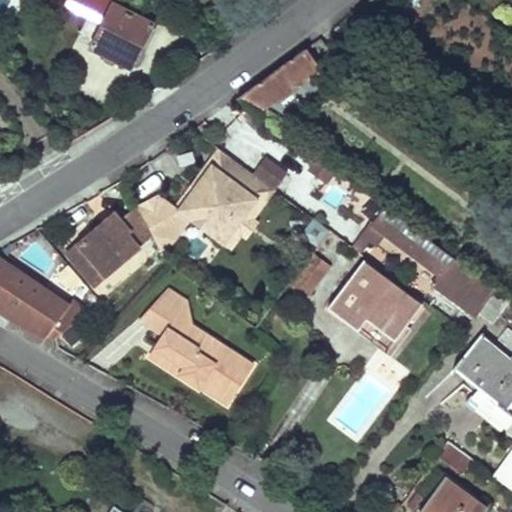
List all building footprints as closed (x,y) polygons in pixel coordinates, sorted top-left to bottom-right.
[(74,0),(93,9),(97,0),(74,0)] [(113,4),(114,1),(112,0),(97,0),(93,9),(90,16),(104,23),(113,4)] [(141,51),(154,26),(113,4),(104,23),(92,48),(106,55),(107,62),(112,64),(119,61),(134,69),(135,66),(139,66),(143,56),(141,51)] [(305,51),(236,100),(286,135),(292,128),(265,108),(301,82),(303,84),(320,71),(305,51)] [(220,149),(176,208),(180,212),(191,197),(195,199),(207,183),(203,180),(224,152),(220,149)] [(153,236),(160,249),(168,244),(187,217),(196,223),(202,213),(214,222),(208,232),(223,243),(256,197),(252,194),(262,181),(254,174),(224,152),(203,180),(207,183),(195,199),(191,197),(180,212),(176,208),(163,198),(139,211),(153,236)] [(318,178),(327,165),(309,152),(300,165),(318,178)] [(275,190),(288,174),(266,157),(254,174),(262,181),(274,189),(275,190)] [(256,197),(223,243),(230,248),(240,234),(243,237),(256,220),(253,218),(274,189),(262,181),(252,194),(256,197)] [(491,323),(509,300),(363,190),(350,208),(362,217),(440,274),(434,284),(475,316),(478,312),(491,323)] [(139,211),(163,198),(158,195),(136,206),(139,211)] [(344,241),(362,217),(350,208),(346,205),(328,230),(329,230),(344,241)] [(69,253),(105,296),(147,260),(137,249),(153,236),(139,211),(136,206),(121,219),(116,213),(69,253)] [(214,222),(202,213),(196,223),(208,232),(214,222)] [(300,233),(317,245),(329,230),(328,230),(312,217),(300,233)] [(304,296),(328,264),(312,252),(288,284),(304,296)] [(50,333),(57,337),(61,334),(79,318),(91,308),(89,303),(83,299),(80,304),(74,299),(70,305),(0,258),(0,311),(44,339),(50,333)] [(384,293),(392,282),(363,261),(355,273),(384,293)] [(394,342),(423,304),(392,282),(384,293),(355,273),(330,308),(346,320),(353,311),(394,342)] [(146,319),(164,332),(177,313),(187,297),(168,284),(146,319)] [(187,297),(177,313),(192,322),(187,297)] [(388,351),(394,342),(353,311),(346,320),(388,351)] [(164,332),(156,346),(185,365),(180,373),(200,386),(203,383),(229,400),(254,363),(192,322),(177,313),(164,332)] [(79,318),(61,334),(71,344),(88,330),(79,318)] [(511,356),(511,358),(482,335),(454,370),(477,388),(507,411),(511,404),(511,356)] [(180,373),(185,365),(156,346),(150,353),(180,373)] [(511,404),(507,411),(477,388),(471,398),(506,425),(511,417),(511,404)] [(463,474),(474,457),(448,441),(437,459),(463,474)] [(511,452),(495,478),(511,490),(511,452)] [(483,511),(487,507),(445,477),(428,500),(417,493),(409,505),(417,511),(483,511)] [(386,511),(397,511),(401,507),(394,502),(386,511)]
